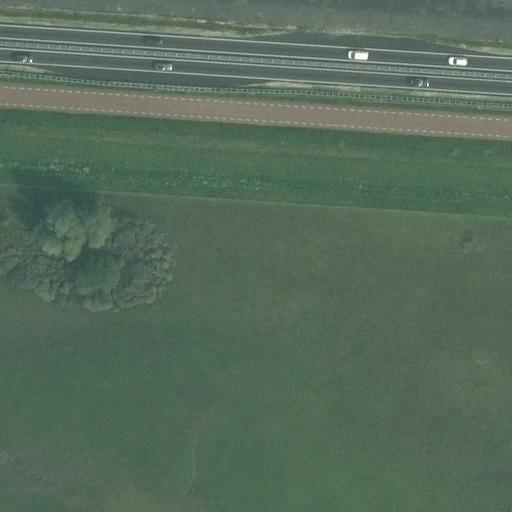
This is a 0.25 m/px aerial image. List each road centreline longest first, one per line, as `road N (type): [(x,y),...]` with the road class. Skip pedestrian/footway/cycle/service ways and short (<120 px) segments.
road 1 (trunk): [(511,70),(0,36)]
road 2 (tertiary): [(511,130),(0,96)]
road 3 (trunk): [(0,56),(511,89)]
